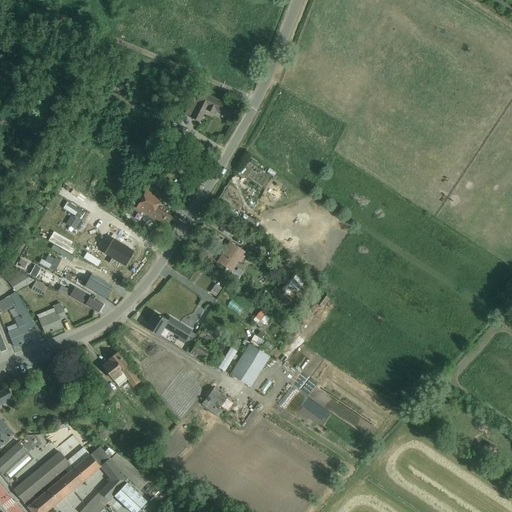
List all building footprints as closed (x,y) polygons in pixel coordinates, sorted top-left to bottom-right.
[(199,102),(191,118),(199,122),(206,110),(214,114),(216,110),(231,118),(235,109),(201,91),(196,100),(199,102)] [(162,223),(163,222),(166,223),(167,220),(170,222),(172,217),(156,209),(162,199),(146,190),(136,208),(162,223)] [(134,205),(139,198),(134,195),(130,203),(134,205)] [(243,227),(252,232),(257,222),(248,217),(243,227)] [(255,231),(262,238),(265,234),(258,228),(255,231)] [(34,238),(23,255),(46,265),(52,257),(57,259),(61,250),(42,240),(41,242),(34,238)] [(113,239),(104,254),(113,259),(110,263),(117,268),(120,263),(126,266),(134,252),(113,239)] [(239,261),(241,263),(245,257),(243,256),(245,252),(230,242),(216,262),(225,268),(221,273),(236,283),(241,276),(233,271),(239,261)] [(260,242),(257,248),(265,252),(268,246),(260,242)] [(21,260),(19,264),(21,265),(20,267),(24,269),(27,263),(21,260)] [(35,265),(29,275),(36,279),(41,269),(35,265)] [(16,271),(0,270),(0,273),(15,292),(34,281),(16,271)] [(306,292),(313,282),(308,279),(308,278),(297,270),(281,290),(292,299),(301,288),(306,292)] [(92,275),(85,287),(106,299),(111,291),(105,287),(107,284),(92,275)] [(48,287),(35,281),(31,290),(43,296),(48,287)] [(216,284),(210,293),(216,297),(222,288),(216,284)] [(61,286),(58,290),(69,296),(98,313),(103,304),(90,297),(74,288),(72,292),(61,286)] [(332,293),(322,287),(319,291),(329,297),(332,293)] [(15,293),(0,301),(0,311),(1,314),(20,302),(15,293)] [(57,313),(40,320),(46,334),(63,327),(59,319),(66,317),(61,304),(54,306),(57,313)] [(268,313),(263,309),(260,312),(252,322),(261,329),(269,318),(265,316),(268,313)] [(170,317),(168,321),(155,313),(146,329),(159,336),(164,329),(179,337),(177,340),(183,344),(192,330),(170,317)] [(18,328),(8,333),(14,348),(32,340),(28,330),(33,328),(27,314),(14,319),(18,328)] [(253,343),(262,345),(264,336),(254,334),(253,343)] [(197,341),(190,353),(203,361),(211,348),(197,341)] [(217,365),(228,370),(238,349),(227,344),(217,365)] [(251,388),(270,357),(249,344),(229,374),(251,388)] [(140,382),(117,353),(109,360),(110,361),(103,367),(114,381),(119,387),(127,381),(132,388),(140,382)] [(0,446),(14,434),(0,417),(0,406),(14,398),(7,387),(0,391),(0,446)] [(227,398),(214,388),(201,405),(218,417),(223,410),(226,412),(233,404),(227,399),(227,398)] [(85,416),(79,425),(104,442),(108,436),(107,436),(109,432),(90,418),(92,415),(86,411),(84,415),(85,416)] [(0,464),(6,471),(27,452),(19,443),(0,460),(0,464)] [(116,454),(110,459),(109,457),(100,447),(90,455),(67,474),(36,500),(27,507),(28,508),(31,511),(98,511),(102,509),(104,506),(103,506),(108,501),(109,502),(114,497),(113,496),(126,483),(129,480),(139,490),(148,481),(127,461),(119,456),(116,454)] [(67,474),(90,455),(87,451),(84,448),(67,461),(60,452),(13,490),(27,507),(36,500),(33,496),(64,470),(67,474)] [(0,464),(0,472),(3,475),(4,474),(10,481),(34,459),(27,452),(6,471),(0,464)] [(130,511),(137,511),(147,502),(126,483),(113,496),(114,497),(130,511)]
